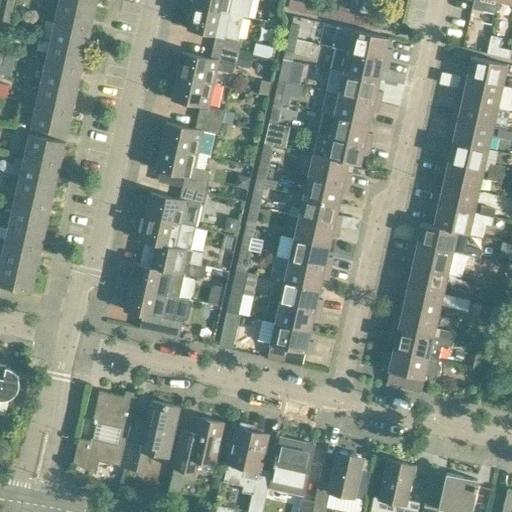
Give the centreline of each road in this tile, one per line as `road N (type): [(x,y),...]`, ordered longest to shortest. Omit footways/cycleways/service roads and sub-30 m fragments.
road 1 (residential): [(338,407),(439,0)]
road 2 (residential): [(66,343),(94,260),(154,0)]
road 3 (residential): [(338,407),(66,343)]
road 4 (residential): [(511,444),(338,407)]
road 5 (residential): [(34,497),(66,343)]
